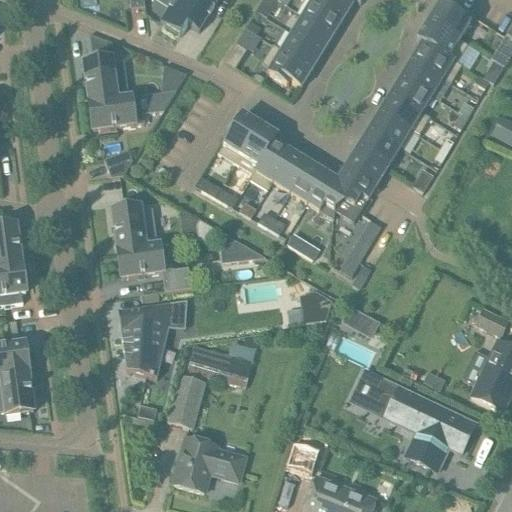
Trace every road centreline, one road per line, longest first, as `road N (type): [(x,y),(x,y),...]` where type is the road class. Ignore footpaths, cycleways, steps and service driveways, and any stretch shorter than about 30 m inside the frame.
road 1 (residential): [(56,211),(89,445),(0,440)]
road 2 (residential): [(235,93),(414,203),(424,231)]
road 3 (residential): [(28,1),(235,93)]
road 4 (residential): [(28,1),(56,211)]
